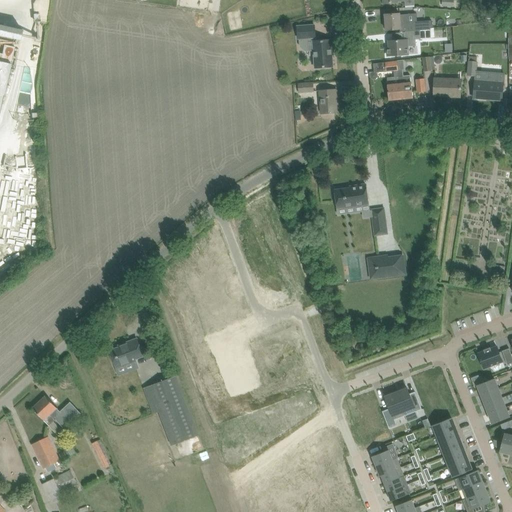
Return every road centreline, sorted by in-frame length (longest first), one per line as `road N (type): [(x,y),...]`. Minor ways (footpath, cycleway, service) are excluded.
road 1 (unclassified): [(0,408),(225,198),(253,185)]
road 2 (residential): [(253,185),(331,390)]
road 3 (residential): [(508,510),(446,351)]
road 4 (unclassified): [(375,133),(511,127)]
road 5 (residential): [(375,133),(360,0)]
road 6 (unclassified): [(253,185),(375,133)]
road 7 (residential): [(331,390),(377,511)]
road 8 (residential): [(331,390),(446,351)]
